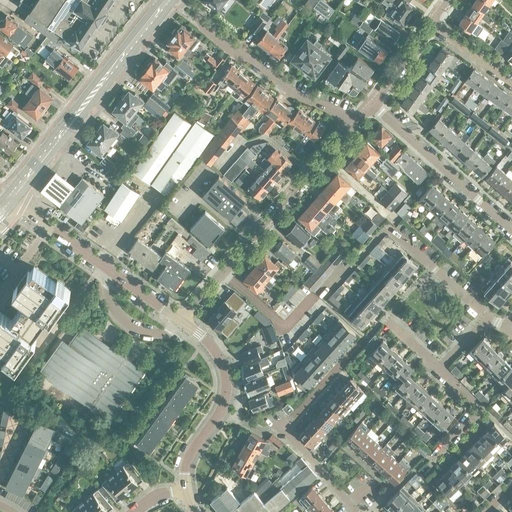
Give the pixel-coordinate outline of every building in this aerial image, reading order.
[(47,35),(62,44),(76,53),(80,48),(70,41),(72,39),(81,45),(97,22),(98,22),(106,10),(105,10),(111,0),(20,0),(18,4),(29,11),(24,19),(47,35)] [(204,0),(218,10),(225,0),(204,0)] [(318,0),(313,7),(328,18),(334,9),(322,0),(318,0)] [(410,16),(386,0),(382,0),(382,2),(387,5),(385,8),(388,10),(383,16),(397,26),(400,22),(403,25),(410,16)] [(386,0),(410,16),(416,7),(408,1),(408,0),(386,0)] [(485,0),(475,0),(472,5),(483,13),(484,12),(490,3),(485,0)] [(472,5),(465,14),(477,22),(480,17),(489,23),(492,18),(484,12),(483,13),(472,5)] [(374,14),(368,23),(363,19),(359,26),(369,33),(373,27),(393,42),(400,32),(374,14)] [(477,22),(465,14),(459,23),(470,31),(477,22)] [(0,23),(0,28),(27,50),(35,38),(6,16),(0,23)] [(250,28),(258,34),(267,22),(259,16),(250,28)] [(258,42),(268,50),(278,38),(280,35),(280,36),(284,30),(289,24),(282,19),(277,25),(279,27),(273,34),(268,30),(258,42)] [(178,28),(173,35),(187,46),(187,47),(189,48),(191,50),(199,39),(181,25),(178,29),(178,28)] [(503,40),(508,44),(511,38),(511,32),(509,31),(503,40)] [(0,50),(5,55),(9,49),(16,54),(20,50),(0,34),(0,50)] [(62,44),(47,35),(41,43),(51,51),(46,58),(57,67),(56,68),(69,78),(78,66),(58,50),(62,44)] [(187,46),(173,35),(172,35),(167,40),(168,41),(168,42),(165,46),(181,58),(189,48),(187,47),(187,46)] [(348,43),(353,47),(358,39),(353,35),(348,43)] [(359,48),(379,62),(387,51),(366,36),(359,48)] [(278,38),(268,50),(279,58),(288,46),(278,38)] [(297,65),(304,70),(320,49),(319,48),(322,44),(316,40),(313,44),(307,40),(293,59),(298,63),(297,65)] [(335,54),(340,58),(349,46),(344,42),(335,54)] [(498,44),(495,48),(502,53),(505,49),(498,44)] [(442,47),(435,57),(447,65),(453,69),(457,64),(455,63),(458,58),(442,47)] [(320,49),(304,70),(308,73),(309,72),(315,76),(330,57),(320,49)] [(0,50),(0,61),(3,58),(10,64),(13,60),(5,55),(0,50)] [(206,61),(217,70),(225,60),(220,55),(216,60),(211,55),(206,61)] [(369,76),(374,69),(373,68),(374,68),(358,57),(352,65),(346,66),(339,60),(328,76),(328,77),(327,77),(334,82),(335,81),(339,85),(346,90),(346,89),(353,94),(356,93),(361,87),(362,87),(366,80),(369,75),(369,76)] [(435,57),(429,67),(440,75),(447,65),(435,57)] [(155,58),(147,68),(161,80),(169,69),(155,58)] [(191,69),(193,67),(182,59),(177,66),(184,71),(192,76),(195,72),(191,69)] [(184,71),(177,66),(176,64),(171,70),(179,76),(184,71)] [(228,84),(234,89),(245,75),(232,65),(218,82),(217,84),(210,79),(203,88),(209,93),(214,88),(217,90),(219,87),(220,87),(223,87),(225,87),(226,86),(228,84)] [(429,67),(422,76),(433,84),(440,75),(429,67)] [(149,97),(165,110),(166,111),(170,106),(161,99),(163,97),(158,94),(159,92),(159,89),(156,87),(161,80),(147,68),(139,78),(153,90),(153,91),(154,92),(149,97)] [(475,87),(483,76),(474,69),(466,81),(472,85),(470,88),(473,89),(475,87)] [(43,81),(33,71),(28,77),(38,86),(43,81)] [(245,75),(234,89),(240,94),(238,98),(241,101),(255,84),(245,75)] [(422,76),(415,85),(427,93),(433,84),(422,76)] [(475,87),(485,94),(493,83),(483,76),(475,87)] [(450,81),(454,84),(458,87),(462,81),(458,78),(456,80),(453,78),(450,81)] [(485,94),(494,101),(502,89),(493,83),(485,94)] [(458,87),(454,84),(449,90),(453,93),(458,87)] [(237,109),(236,110),(246,117),(266,92),(257,85),(247,99),(252,103),(243,114),(237,109)] [(415,85),(409,94),(420,102),(427,93),(415,85)] [(32,97),(45,107),(53,97),(40,87),(37,91),(32,87),(27,93),(32,97)] [(494,101),(504,107),(511,96),(502,89),(494,101)] [(129,91),(121,100),(135,111),(144,100),(135,93),(134,94),(129,91)] [(246,117),(247,119),(248,118),(249,119),(258,108),(264,112),(274,99),(266,92),(246,117)] [(420,102),(409,94),(402,104),(413,112),(417,107),(425,113),(429,108),(420,102)] [(45,107),(32,97),(24,107),(37,118),(45,107)] [(165,110),(149,97),(142,105),(159,118),(161,115),(165,117),(168,113),(165,110)] [(454,97),(450,103),(454,106),(459,100),(454,97)] [(465,102),(473,108),(477,103),(469,97),(465,102)] [(6,104),(17,113),(23,106),(11,98),(6,104)] [(265,131),(265,132),(286,105),(277,98),(266,112),(271,115),(265,123),(263,122),(259,127),(259,131),(263,134),(265,131)] [(121,127),(123,128),(132,136),(136,131),(130,126),(139,115),(135,111),(121,100),(113,110),(118,114),(117,116),(125,122),(121,127)] [(459,100),(454,106),(458,109),(463,104),(459,100)] [(238,102),(230,112),(233,114),(241,105),(238,102)] [(444,105),(440,103),(436,109),(435,108),(432,111),(437,115),(444,105)] [(467,107),(463,104),(458,109),(462,112),(467,107)] [(286,105),(265,132),(268,134),(278,121),(283,125),(294,112),(294,111),(295,110),(294,109),(293,107),(292,106),(291,106),(289,106),(288,107),(286,105)] [(467,107),(462,112),(467,116),(471,110),(467,107)] [(287,133),(291,136),(308,115),(299,109),(288,122),(293,126),(287,133)] [(223,127),(233,135),(247,119),(246,117),(236,110),(223,127)] [(30,126),(13,112),(10,111),(5,116),(3,119),(0,117),(0,123),(5,127),(7,125),(22,136),(30,126)] [(203,111),(199,119),(209,124),(213,115),(203,111)] [(214,137),(216,134),(195,119),(192,123),(176,112),(134,171),(150,183),(151,182),(160,188),(159,189),(166,195),(188,169),(200,155),(204,150),(207,146),(214,137)] [(473,112),(469,117),(473,121),(477,115),(473,112)] [(300,131),(305,135),(316,122),(308,115),(291,136),(294,139),(300,131)] [(477,115),(473,121),(477,124),(481,118),(477,115)] [(477,124),(481,127),(485,122),(481,118),(477,124)] [(430,129),(438,137),(448,126),(439,119),(430,129)] [(316,122),(305,135),(301,141),(293,150),(297,152),(304,143),(304,144),(310,136),(315,140),(321,132),(321,133),(326,126),(319,121),(318,123),(316,122)] [(490,125),(485,122),(481,127),(485,130),(490,125)] [(104,123),(96,133),(109,144),(109,143),(115,136),(121,141),(124,138),(128,141),(132,136),(123,128),(120,133),(110,125),(108,127),(104,123)] [(395,138),(382,125),(372,137),(382,146),(389,138),(392,141),(395,138)] [(438,137),(447,144),(456,134),(448,126),(438,137)] [(233,135),(223,127),(219,132),(229,140),(233,135)] [(487,132),(491,135),(496,130),(492,127),(487,132)] [(0,144),(10,152),(17,143),(12,139),(13,137),(8,134),(7,135),(2,131),(0,129),(0,144)] [(496,130),(491,135),(496,139),(500,133),(496,130)] [(229,140),(219,132),(217,135),(216,134),(214,137),(225,146),(229,140)] [(109,144),(96,133),(88,142),(93,146),(91,148),(103,157),(99,163),(110,172),(116,165),(114,164),(115,164),(105,156),(113,146),(109,143),(109,144)] [(500,133),(496,139),(500,142),(504,137),(500,133)] [(279,134),(275,140),(282,146),(285,142),(287,140),(279,134)] [(447,144),(456,152),(465,142),(456,134),(447,144)] [(225,146),(214,137),(207,146),(218,154),(225,146)] [(508,140),(504,137),(500,142),(504,145),(508,140)] [(257,154),(266,144),(265,142),(252,145),(250,148),(257,154)] [(285,142),(282,146),(287,150),(291,146),(285,142)] [(360,151),(372,162),(375,158),(408,188),(415,181),(394,162),(387,156),(385,158),(367,142),(360,151)] [(456,152),(464,160),(473,150),(465,142),(456,152)] [(397,145),(387,156),(394,162),(403,151),(397,145)] [(218,154),(207,146),(204,150),(214,159),(218,154)] [(247,147),(243,152),(251,159),(255,155),(247,147)] [(272,161),(284,172),(292,163),(280,152),(276,149),(268,158),(272,161)] [(214,159),(204,150),(200,155),(210,164),(214,159)] [(464,160),(473,168),(482,158),(473,150),(464,160)] [(368,167),(372,162),(360,151),(353,159),(373,177),(376,174),(368,167)] [(404,151),(394,162),(415,181),(418,184),(428,173),(404,151)] [(251,159),(243,152),(239,156),(247,164),(251,159)] [(239,156),(235,161),(243,168),(247,164),(239,156)] [(482,158),(473,168),(482,176),(491,166),(482,158)] [(247,164),(252,168),(256,163),(252,159),(247,164)] [(370,180),(373,177),(353,159),(346,167),(358,178),(362,173),(370,180)] [(235,161),(231,165),(239,173),(243,168),(235,161)] [(272,161),(264,170),(276,181),(284,172),(272,161)] [(231,165),(227,170),(235,177),(239,173),(231,165)] [(486,177),(495,185),(506,173),(497,165),(486,177)] [(235,177),(227,170),(223,174),(231,182),(235,177)] [(264,170),(256,179),(268,190),(276,181),(264,170)] [(75,186),(55,171),(40,190),(59,206),(75,186)] [(338,173),(330,182),(349,199),(352,202),(355,199),(345,190),(350,184),(338,173)] [(495,185),(504,193),(511,183),(511,178),(506,173),(495,185)] [(202,195),(236,224),(246,213),(240,207),(246,200),(235,190),(234,188),(233,187),(232,186),(230,186),(219,176),(202,195)] [(243,182),(238,177),(234,181),(239,186),(243,182)] [(72,215),(78,220),(75,225),(83,231),(90,222),(86,218),(104,195),(83,178),(61,206),(72,215)] [(268,190),(256,179),(247,188),(259,199),(268,190)] [(103,208),(121,219),(138,192),(121,181),(103,208)] [(330,182),(322,191),(335,202),(340,196),(346,202),(349,199),(330,182)] [(396,183),(388,191),(400,201),(407,193),(396,183)] [(420,198),(429,206),(441,192),(432,184),(420,198)] [(383,196),(387,188),(381,185),(377,193),(383,196)] [(335,202),(322,191),(314,200),(327,211),(333,217),(336,214),(335,212),(339,207),(335,202)] [(388,191),(380,200),(391,211),(400,201),(388,191)] [(429,206),(438,214),(450,200),(441,192),(429,206)] [(335,228),(328,222),(333,217),(327,211),(314,200),(307,208),(331,230),(330,230),(332,232),(335,228)] [(438,214),(446,222),(459,208),(450,200),(438,214)] [(307,208),(299,217),(307,224),(305,227),(314,235),(321,227),(328,233),(330,230),(331,230),(307,208)] [(446,222),(456,230),(468,216),(459,208),(446,222)] [(190,228),(209,245),(224,228),(205,211),(190,228)] [(378,212),(371,220),(377,225),(385,217),(378,212)] [(402,217),(406,221),(410,215),(407,212),(402,217)] [(477,224),(468,216),(456,230),(452,234),(461,242),(465,238),(477,224)] [(177,223),(171,218),(167,222),(173,228),(177,223)] [(361,226),(364,229),(369,234),(377,225),(371,220),(369,218),(361,226)] [(177,223),(173,228),(180,233),(184,229),(177,223)] [(287,234),(299,245),(309,234),(297,223),(287,234)] [(465,238),(473,246),(474,246),(486,232),(477,224),(465,238)] [(369,234),(364,229),(356,238),(361,243),(369,234)] [(474,246),(473,246),(469,251),(478,260),(495,240),(486,232),(474,246)] [(431,240),(440,248),(446,241),(437,233),(431,240)] [(192,253),(202,262),(210,252),(191,235),(187,240),(197,248),(192,253)] [(129,251),(141,259),(150,247),(138,238),(129,251)] [(298,262),(301,258),(282,241),(274,250),(288,262),(293,257),(298,262)] [(446,241),(440,248),(443,250),(449,244),(446,241)] [(361,248),(356,244),(352,249),(357,253),(361,248)] [(153,268),(157,263),(162,255),(150,247),(141,259),(153,268)] [(336,248),(331,253),(340,261),(345,256),(336,248)] [(157,263),(164,268),(157,278),(174,290),(184,276),(185,277),(190,269),(165,251),(162,255),(157,263)] [(400,254),(395,260),(410,274),(418,266),(400,251),(399,253),(400,254)] [(311,253),(307,258),(318,268),(322,263),(311,253)] [(340,261),(331,253),(327,258),(336,266),(340,261)] [(485,266),(493,258),(487,253),(480,261),(485,266)] [(265,255),(258,263),(272,275),(276,271),(278,273),(281,269),(265,255)] [(318,268),(307,258),(303,263),(314,273),(318,268)] [(327,258),(322,263),(331,271),(336,266),(327,258)] [(511,261),(508,258),(501,265),(511,275),(511,261)] [(395,260),(388,268),(404,282),(410,274),(395,260)] [(258,263),(251,271),(265,283),(264,283),(270,288),(273,284),(268,279),(272,275),(258,263)] [(331,271),(322,263),(318,268),(327,276),(331,271)] [(511,275),(501,265),(495,273),(511,288),(511,275)] [(0,350),(4,354),(3,355),(16,365),(37,337),(33,335),(47,315),(51,318),(71,290),(57,280),(56,282),(34,266),(30,271),(28,270),(13,291),(26,300),(12,319),(0,311),(0,350)] [(327,276),(318,268),(314,273),(323,281),(327,276)] [(388,268),(381,275),(397,289),(404,282),(388,268)] [(265,283),(251,271),(243,280),(257,292),(264,283),(265,283)] [(323,281),(314,273),(309,278),(318,286),(323,281)] [(511,288),(495,273),(488,280),(506,296),(511,289),(511,288)] [(381,275),(374,283),(390,297),(397,289),(381,275)] [(318,286),(309,278),(305,283),(314,291),(318,286)] [(506,296),(488,280),(481,288),(499,304),(506,296)] [(374,283),(368,290),(383,305),(390,297),(374,283)] [(287,290),(288,291),(293,294),(298,288),(293,284),(287,290)] [(339,293),(336,290),(327,300),(336,308),(341,303),(335,298),(339,293)] [(368,290),(361,298),(376,312),(383,305),(368,290)] [(225,300),(208,319),(227,336),(239,323),(231,317),(245,301),(234,291),(235,293),(231,297),(230,297),(230,298),(226,302),(225,300)] [(288,291),(282,298),(286,302),(293,294),(288,291)] [(358,296),(351,303),(369,320),(376,312),(361,298),(358,296)] [(369,320),(351,303),(344,311),(362,328),(369,320)] [(348,343),(356,334),(342,322),(339,319),(331,328),(348,343)] [(272,325),(271,325),(263,328),(268,343),(277,340),(276,337),(272,325)] [(323,336),(340,352),(348,343),(331,328),(323,336)] [(44,372),(67,387),(75,394),(109,418),(142,369),(113,349),(110,352),(105,347),(85,330),(61,357),(56,354),(44,372)] [(376,363),(391,346),(383,339),(382,341),(376,335),(369,343),(375,348),(368,357),(370,359),(371,358),(376,363)] [(332,360),(340,352),(323,336),(326,340),(319,347),(316,344),(315,345),(332,360)] [(473,359),(475,361),(492,345),(483,337),(468,352),(474,358),(473,359)] [(308,353),(325,368),(332,360),(315,345),(308,353)] [(478,361),(484,367),(499,352),(492,345),(475,361),(476,363),(478,361)] [(381,369),(383,371),(398,353),(391,346),(376,363),(382,368),(381,369)] [(260,358),(260,359),(267,356),(261,358),(256,347),(241,352),(246,364),(260,358)] [(487,374),(490,376),(506,360),(499,352),(484,367),(489,372),(487,374)] [(300,362),(317,377),(325,368),(308,353),(300,362)] [(386,371),(391,376),(406,360),(398,353),(383,371),(385,372),(386,371)] [(267,356),(260,359),(261,360),(244,367),(249,379),(263,373),(261,366),(270,363),(267,356)] [(391,376),(399,383),(400,384),(409,373),(414,367),(406,360),(391,376)] [(492,376),(498,382),(511,367),(511,365),(506,360),(490,376),(491,377),(492,376)] [(308,384),(309,386),(317,377),(300,362),(303,365),(296,374),(302,379),(299,382),(305,388),(308,384)] [(286,381),(290,380),(291,379),(286,364),(282,366),(286,381)] [(462,373),(460,370),(455,366),(451,370),(458,377),(462,373)] [(499,394),(500,395),(511,382),(511,367),(498,382),(505,389),(499,394)] [(397,391),(402,396),(417,380),(409,373),(400,384),(399,383),(392,391),(394,393),(397,391)] [(150,452),(158,441),(182,407),(191,396),(199,384),(184,374),(176,385),(168,397),(143,431),(135,442),(150,452)] [(270,385),(265,374),(246,382),(251,394),(270,385)] [(460,380),(465,385),(470,380),(465,375),(460,380)] [(350,379),(343,386),(357,398),(364,391),(350,379)] [(290,380),(286,381),(275,386),(279,395),(293,389),(290,380)] [(406,403),(408,405),(424,387),(417,380),(402,396),(408,401),(406,403)] [(470,380),(465,385),(470,390),(474,385),(470,380)] [(502,395),(508,401),(511,396),(511,382),(500,395),(501,396),(502,395)] [(343,386),(336,395),(349,406),(357,398),(343,386)] [(412,404),(417,409),(432,394),(424,387),(408,405),(410,406),(412,404)] [(475,394),(479,399),(484,395),(479,390),(475,394)] [(266,398),(269,397),(267,392),(249,399),(253,411),(268,405),(266,398)] [(421,417),(423,418),(439,400),(432,394),(417,409),(423,414),(421,417)] [(336,395),(328,403),(342,415),(349,406),(336,395)] [(484,395),(479,399),(484,404),(489,400),(484,395)] [(375,396),(368,403),(371,406),(375,401),(376,402),(377,402),(375,396)] [(427,418),(433,423),(447,407),(439,400),(423,418),(420,421),(422,422),(424,420),(425,420),(427,418)] [(282,408),(288,414),(293,409),(287,403),(282,408)] [(328,403),(321,411),(335,423),(342,415),(328,403)] [(447,407),(433,423),(438,428),(437,430),(439,432),(455,414),(447,407)] [(321,411),(314,419),(327,431),(335,423),(321,411)] [(314,419),(307,427),(320,439),(327,431),(314,419)] [(33,430),(34,431),(50,439),(55,429),(39,421),(36,426),(35,425),(33,430)] [(346,438),(354,445),(366,432),(367,433),(370,429),(362,422),(346,438)] [(494,423),(487,430),(502,446),(507,441),(508,442),(511,440),(494,423)] [(320,439),(307,427),(299,435),(312,447),(320,439)] [(487,430),(480,438),(496,454),(498,452),(497,451),(502,446),(487,430)] [(28,440),(29,440),(46,448),(50,439),(34,431),(32,435),(31,435),(28,440)] [(245,443),(260,451),(267,455),(270,450),(268,449),(270,446),(270,444),(270,443),(268,442),(251,432),(245,443)] [(354,445),(362,453),(374,439),(367,433),(366,432),(354,445)] [(268,439),(278,448),(282,443),(272,434),(268,439)] [(480,438),(472,445),(487,460),(493,455),(494,456),(496,454),(480,438)] [(362,453),(369,459),(382,446),(374,439),(362,453)] [(23,449),(24,449),(25,449),(41,457),(46,448),(29,440),(27,444),(26,444),(23,449)] [(69,441),(66,446),(71,450),(75,444),(69,441)] [(429,451),(420,442),(415,446),(419,450),(418,450),(425,456),(429,451)] [(245,443),(239,453),(254,462),(260,451),(245,443)] [(369,459),(378,467),(390,454),(394,451),(386,444),(382,447),(382,446),(369,459)] [(472,445),(465,452),(481,469),(483,467),(482,465),(487,460),(472,445)] [(71,450),(66,446),(62,452),(68,455),(71,450)] [(19,458),(20,458),(37,466),(41,457),(25,449),(24,449),(22,453),(21,453),(19,458)] [(465,452),(458,459),(473,474),(478,469),(480,470),(481,469),(465,452)] [(254,462),(239,453),(233,464),(239,467),(237,471),(249,478),(251,477),(255,469),(255,467),(252,466),(254,462)] [(378,467),(386,474),(398,461),(390,454),(378,467)] [(301,457),(259,496),(254,491),(241,503),(227,487),(212,501),(221,511),(264,511),(269,508),(271,511),(272,511),(289,498),(289,499),(316,475),(301,457)] [(14,467),(15,467),(16,467),(32,475),(37,477),(41,468),(37,466),(20,458),(18,462),(17,462),(14,467)] [(58,458),(55,464),(60,467),(64,461),(58,458)] [(458,459),(451,466),(467,483),(469,481),(468,480),(473,474),(458,459)] [(398,461),(386,474),(395,482),(407,469),(398,461)] [(128,462),(115,472),(130,491),(138,484),(136,481),(141,478),(128,462)] [(60,467),(55,464),(51,469),(57,473),(60,467)] [(451,466),(443,474),(458,489),(464,483),(465,485),(467,483),(451,466)] [(10,476),(11,477),(11,476),(28,484),(32,475),(16,467),(15,467),(13,472),(12,471),(10,476)] [(130,491),(115,472),(102,483),(103,485),(101,487),(107,495),(110,493),(115,499),(119,495),(121,497),(130,491)] [(458,489),(443,474),(436,481),(452,498),(454,495),(453,494),(458,489)] [(48,475),(44,481),(49,484),(53,479),(48,475)] [(415,479),(421,484),(424,481),(419,475),(415,479)] [(11,476),(11,477),(9,481),(8,480),(5,485),(23,494),(28,484),(11,476)] [(49,484),(44,481),(40,487),(46,490),(49,484)] [(424,481),(421,484),(426,490),(429,486),(424,481)] [(485,498),(491,492),(487,488),(486,488),(484,486),(483,484),(477,490),(485,498)] [(306,506),(307,507),(320,495),(313,486),(299,498),(298,497),(292,501),(295,504),(297,504),(302,510),(306,506)] [(385,503),(393,511),(411,494),(403,486),(385,503)] [(111,505),(104,497),(107,495),(101,487),(85,500),(94,511),(106,511),(108,511),(106,509),(111,505)] [(432,492),(438,498),(441,494),(436,489),(432,492)] [(32,500),(38,503),(41,497),(36,494),(32,500)] [(393,511),(407,511),(418,502),(411,494),(393,511)] [(441,494),(438,498),(443,503),(447,500),(441,494)] [(307,507),(311,511),(316,511),(327,503),(320,495),(307,507)] [(94,511),(85,500),(72,510),(73,511),(94,511)] [(407,511),(423,511),(426,509),(418,502),(407,511)] [(316,511),(332,511),(334,511),(327,503),(316,511)]
